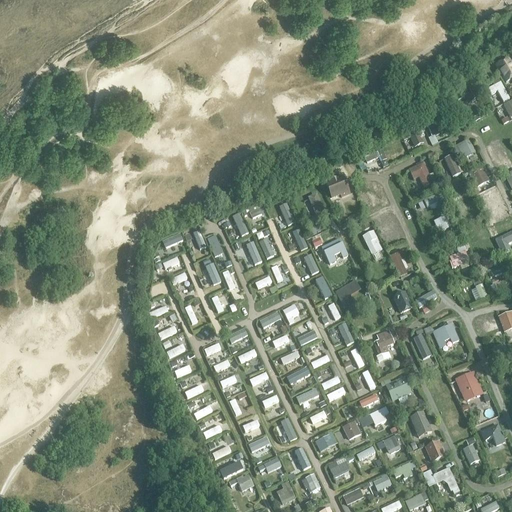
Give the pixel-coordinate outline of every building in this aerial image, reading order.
[(511,68),(508,61),(496,67),(506,84),(511,80),(511,68)] [(472,79),(461,85),(469,98),(472,97),(475,101),(482,97),(472,79)] [(504,104),(509,101),(501,84),(500,84),(499,81),(493,84),(494,87),(488,90),(491,96),(498,93),(504,104)] [(511,102),(503,107),(510,120),(511,118),(511,102)] [(494,131),(487,119),(478,124),(484,136),(494,131)] [(430,126),(435,137),(448,131),(443,120),(430,126)] [(415,149),(424,145),(421,139),(424,138),(420,129),(417,131),(417,130),(407,134),(408,135),(401,138),(404,142),(410,139),(415,149)] [(469,141),(457,147),(463,160),(475,154),(469,141)] [(493,154),(499,166),(510,161),(503,146),(502,147),(499,141),(490,146),(494,153),(493,154)] [(377,153),(364,159),(367,164),(380,158),(377,153)] [(452,157),(444,161),(453,179),(460,175),(456,166),(458,165),(457,161),(455,162),(452,157)] [(356,162),(360,170),(365,168),(361,160),(356,162)] [(419,179),(423,189),(428,187),(430,191),(434,189),(434,188),(435,187),(434,185),(433,185),(423,164),(422,163),(416,166),(417,168),(409,171),(414,181),(419,179)] [(502,175),(511,170),(511,166),(510,163),(499,169),(502,175)] [(489,183),(482,168),(468,175),(473,184),(475,183),(477,188),(489,183)] [(325,189),(331,202),(340,198),(341,201),(351,197),(343,181),(325,189)] [(317,195),(307,200),(308,202),(304,204),(307,211),(311,209),(318,224),(327,220),(317,195)] [(427,209),(442,201),(439,195),(424,202),(427,209)] [(261,216),(258,207),(249,211),(249,210),(246,211),(247,213),(249,212),(253,220),(261,216)] [(225,223),(242,217),(239,211),(222,218),(225,223)] [(288,212),(276,218),(279,223),(291,218),(288,212)] [(434,223),(439,235),(451,229),(448,222),(454,219),(451,215),(434,223)] [(383,245),(397,238),(387,219),(382,221),(386,227),(384,228),(386,232),(388,231),(389,233),(379,238),(383,245)] [(260,226),(251,231),(254,237),(258,236),(258,237),(263,234),(260,226)] [(235,239),(249,233),(247,227),(232,233),(235,239)] [(185,240),(199,234),(197,228),(191,231),(190,228),(187,229),(188,232),(182,234),(185,240)] [(292,231),(296,241),(301,239),(297,229),(292,231)] [(373,233),(362,239),(371,258),(382,252),(378,245),(379,245),(373,233)] [(495,242),(499,249),(501,254),(502,256),(511,252),(508,245),(511,243),(511,235),(511,234),(495,242)] [(181,235),(165,242),(167,248),(174,245),(174,247),(178,245),(177,244),(183,241),(181,235)] [(270,252),(264,239),(260,241),(265,254),(270,252)] [(317,240),(309,243),(312,248),(319,245),(317,240)] [(339,241),(322,250),(330,266),(336,263),(333,258),(340,255),(343,260),(347,258),(339,241)] [(204,244),(198,246),(201,253),(199,254),(200,256),(202,255),(204,259),(210,256),(208,254),(210,253),(209,250),(207,251),(204,244)] [(305,244),(289,252),(292,257),(299,254),(299,255),(303,253),(302,251),(307,249),(305,244)] [(459,255),(449,259),(451,262),(449,263),(452,270),(453,269),(454,270),(460,267),(462,271),(469,269),(467,264),(469,264),(465,253),(467,252),(464,245),(456,249),(459,255)] [(500,254),(501,254),(499,249),(496,250),(495,250),(498,249),(496,245),(486,249),(490,259),(491,258),(493,263),(500,260),(499,259),(502,258),(500,254)] [(254,246),(246,249),(254,268),(262,264),(254,246)] [(213,252),(219,267),(224,264),(218,250),(213,252)] [(390,258),(400,279),(407,275),(405,271),(408,270),(404,261),(408,259),(404,251),(390,258)] [(177,259),(163,266),(165,271),(168,270),(169,272),(173,270),(172,268),(180,265),(177,259)] [(313,260),(297,267),(300,273),(304,271),(306,274),(310,271),(309,268),(316,265),(313,260)] [(490,280),(509,272),(506,265),(487,273),(490,280)] [(272,276),(279,291),(285,289),(282,283),(284,282),(282,278),(280,279),(279,276),(282,274),(282,272),(278,274),(272,276)] [(223,275),(230,292),(235,290),(228,273),(223,275)] [(185,275),(171,281),(173,287),(176,286),(179,293),(182,291),(179,284),(187,280),(185,275)] [(207,285),(209,291),(224,284),(221,279),(207,285)] [(269,279),(255,286),(258,291),(272,284),(269,279)] [(320,279),(306,286),(309,291),(323,284),(320,279)] [(355,283),(335,294),(348,317),(355,313),(346,297),(359,289),(355,283)] [(475,289),(481,302),(488,299),(482,286),(475,289)] [(180,304),(195,297),(192,291),(177,298),(180,304)] [(330,294),(316,301),(318,306),(332,299),(330,294)] [(405,294),(395,299),(401,310),(398,311),(400,315),(412,309),(405,294)] [(216,298),(210,301),(217,317),(224,314),(216,298)] [(294,307),(283,313),(290,326),(294,323),(292,320),(299,316),(294,307)] [(151,320),(168,314),(166,308),(149,315),(151,320)] [(191,308),(184,311),(193,330),(199,327),(191,308)] [(336,310),(322,317),(325,322),(339,315),(336,310)] [(511,315),(499,319),(505,335),(511,331),(511,315)] [(268,320),(275,334),(280,332),(273,318),(268,320)] [(500,339),(494,319),(487,321),(487,322),(483,323),(486,330),(490,328),(494,341),(500,339)] [(286,323),(279,326),(282,332),(289,329),(286,323)] [(157,336),(173,329),(171,324),(155,331),(157,336)] [(345,325),(333,331),(336,337),(348,331),(345,325)] [(433,334),(440,351),(446,348),(444,343),(450,341),(452,346),(459,342),(452,326),(433,334)] [(244,331),(231,339),(234,344),(247,337),(244,331)] [(301,343),(315,336),(312,331),(304,335),(303,333),(301,334),(302,336),(298,337),(301,343)] [(378,342),(374,344),(379,357),(388,354),(386,349),(394,345),(393,343),(398,341),(394,333),(390,335),(389,333),(377,338),(378,342)] [(163,350),(179,342),(177,337),(161,344),(163,350)] [(415,345),(422,361),(430,357),(431,359),(432,361),(435,360),(431,351),(428,352),(424,341),(415,345)] [(491,351),(500,370),(511,364),(511,363),(511,362),(511,356),(511,353),(509,354),(504,345),(491,351)] [(219,346),(204,352),(207,357),(221,351),(219,346)] [(294,346),(277,354),(280,360),(297,352),(294,346)] [(319,349),(305,355),(308,361),(322,354),(319,349)] [(170,363),(184,357),(181,351),(167,358),(170,363)] [(300,359),(284,366),(286,372),(303,364),(302,363),(305,362),(303,358),(301,360),(300,359)] [(213,369),(216,374),(230,368),(228,362),(213,369)] [(176,377),(190,370),(188,365),(179,369),(179,367),(176,368),(177,370),(174,371),(176,377)] [(250,381),(265,374),(262,369),(261,369),(260,366),(251,371),(252,373),(248,376),(250,381)] [(304,371),(291,378),(294,384),(307,376),(304,371)] [(360,390),(374,383),(371,377),(357,384),(360,390)] [(458,382),(466,402),(480,396),(472,377),(458,382)] [(234,378),(220,384),(223,390),(224,389),(225,391),(230,389),(229,387),(237,383),(234,378)] [(338,379),(321,387),(324,392),(340,384),(338,379)] [(182,383),(184,386),(180,388),(183,393),(199,385),(196,380),(187,384),(185,382),(182,383)] [(404,380),(386,388),(392,402),(410,394),(404,380)] [(312,384),(297,393),(300,398),(311,391),(310,390),(314,388),(312,384)] [(266,391),(273,406),(274,405),(275,407),(279,405),(278,403),(279,403),(272,389),(266,391)] [(343,390),(327,398),(330,403),(345,395),(343,390)] [(366,406),(379,400),(379,399),(382,398),(380,393),(363,401),(366,406)] [(190,408),(206,399),(203,394),(187,402),(190,408)] [(242,413),(238,405),(240,404),(239,401),(237,402),(235,399),(230,401),(230,402),(228,403),(231,409),(233,408),(236,415),(242,413)] [(318,399),(303,406),(305,411),(320,404),(318,399)] [(281,407),(267,413),(269,418),(278,415),(279,416),(281,415),(280,413),(284,412),(281,407)] [(352,407),(339,413),(342,419),(355,412),(352,407)] [(386,408),(364,419),(368,427),(374,425),(375,428),(386,423),(383,416),(389,413),(386,408)] [(197,423),(213,414),(210,409),(194,417),(197,423)] [(324,413),(310,420),(313,426),(326,418),(324,413)] [(423,415),(410,421),(418,441),(432,436),(423,415)] [(242,428),(244,433),(257,427),(255,422),(242,428)] [(342,429),(349,443),(361,436),(355,423),(342,429)] [(203,437),(220,429),(217,424),(201,431),(203,437)] [(289,424),(275,430),(278,436),(286,432),(287,434),(289,433),(288,431),(292,429),(289,424)] [(496,448),(504,444),(497,428),(480,435),(484,443),(492,440),(496,448)] [(247,441),(251,439),(251,441),(254,440),(253,438),(261,434),(259,429),(245,436),(247,441)] [(333,435),(315,444),(320,454),(325,451),(324,448),(336,442),(333,435)] [(389,457),(401,451),(396,442),(399,440),(397,436),(383,443),(376,446),(379,452),(385,449),(389,457)] [(212,449),(225,443),(223,438),(210,444),(210,443),(205,446),(208,452),(213,450),(212,449)] [(463,452),(470,467),(480,462),(477,455),(478,455),(477,452),(475,453),(474,450),(477,448),(474,441),(469,443),(471,447),(472,446),(473,448),(463,452)] [(438,444),(426,449),(432,464),(444,459),(438,444)] [(266,445),(252,451),(254,457),(258,455),(259,457),(261,456),(260,454),(268,450),(266,445)] [(372,449),(356,457),(359,463),(375,454),(372,449)] [(309,466),(302,452),(294,455),(301,469),(298,470),(300,473),(310,469),(309,466)] [(217,466),(233,458),(231,453),(214,461),(217,466)] [(277,460),(258,469),(259,472),(265,470),(268,475),(281,469),(277,460)] [(334,479),(350,471),(344,460),(328,468),(334,479)] [(410,465),(392,473),(396,480),(403,476),(405,480),(413,477),(411,472),(413,471),(410,465)] [(224,480),(240,473),(237,467),(221,475),(224,480)] [(453,497),(458,495),(448,471),(433,478),(430,473),(423,476),(429,489),(442,483),(447,486),(450,494),(452,493),(453,497)] [(242,494),(254,488),(248,476),(243,479),(243,478),(229,484),(231,488),(238,485),(242,494)] [(377,493),(391,487),(386,476),(381,479),(382,480),(373,484),(377,493)] [(320,490),(314,477),(302,482),(306,491),(310,489),(312,494),(320,490)] [(282,507),(296,500),(288,484),(281,487),(284,492),(277,495),(282,507)] [(359,490),(343,498),(347,508),(364,500),(359,490)] [(409,511),(411,511),(426,505),(425,503),(428,502),(424,494),(415,498),(405,503),(409,511)] [(399,503),(381,511),(395,511),(402,509),(399,503)]
